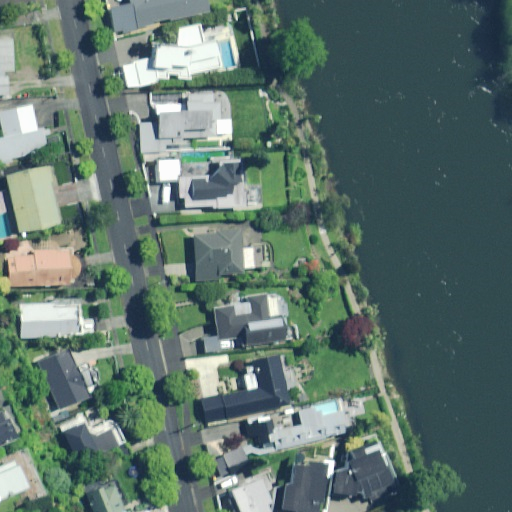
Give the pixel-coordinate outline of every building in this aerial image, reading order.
[(207,12),(204,0),(128,0),(129,5),(109,9),(114,34),(149,27),(149,25),(207,12)] [(196,27),(175,28),(175,47),(152,44),(151,59),(122,65),(127,86),(128,89),(156,83),(156,80),(167,80),(167,74),(176,75),(175,79),(187,80),(187,76),(215,70),(209,42),(197,45),(196,27)] [(15,71),(14,41),(0,39),(0,95),(8,95),(8,72),(15,71)] [(165,153),(165,145),(173,145),(172,143),(181,142),(181,138),(214,137),(213,95),(184,96),(184,112),(157,113),(157,121),(140,121),(141,154),(165,153)] [(39,130),(34,106),(0,113),(5,138),(0,139),(0,161),(47,151),(42,129),(39,130)] [(179,196),(184,196),(183,207),(209,207),(209,210),(240,210),(240,207),(240,194),(236,194),(237,164),(217,164),(217,168),(207,180),(187,180),(187,177),(177,177),(177,181),(177,196),(179,196)] [(61,225),(48,167),(8,176),(20,233),(61,225)] [(244,247),(243,230),(208,232),(208,235),(193,236),(195,281),(216,280),(216,276),(241,274),(241,268),(251,268),(249,246),(244,247)] [(37,251),(37,242),(10,243),(11,287),(77,285),(77,250),(37,251)] [(213,310),(217,335),(202,337),(204,353),(232,349),(231,337),(243,335),(244,346),(282,341),(279,316),(266,318),(263,296),(247,298),(248,305),(213,310)] [(79,337),(78,305),(23,305),(23,338),(79,337)] [(89,368),(80,372),(71,351),(40,364),(61,411),(92,398),(88,390),(97,386),(89,368)] [(277,358),(250,363),(240,366),(246,391),(221,397),(226,420),(287,406),(277,358)] [(279,427),(270,429),(268,420),(267,416),(248,421),(249,425),(245,426),(249,438),(256,436),(258,445),(272,441),(274,450),(319,440),(343,434),(337,409),(316,415),(314,407),(296,412),(300,426),(279,431),(279,427)] [(0,412),(0,443),(14,437),(3,412),(0,412)] [(112,428),(90,437),(85,424),(65,433),(77,463),(90,458),(119,446),(112,428)] [(346,453),(353,473),(332,471),(330,494),(362,496),(364,500),(389,490),(371,444),(346,453)] [(250,468),(242,449),(213,461),(221,480),(250,468)] [(0,499),(27,488),(15,460),(0,466),(0,499)] [(319,511),(325,468),(293,464),(290,487),(282,486),(279,510),(292,511),(319,511)] [(228,492),(234,511),(266,511),(256,482),(228,492)] [(106,490),(103,484),(85,492),(94,511),(134,511),(134,510),(130,511),(129,511),(117,485),(106,490)]
